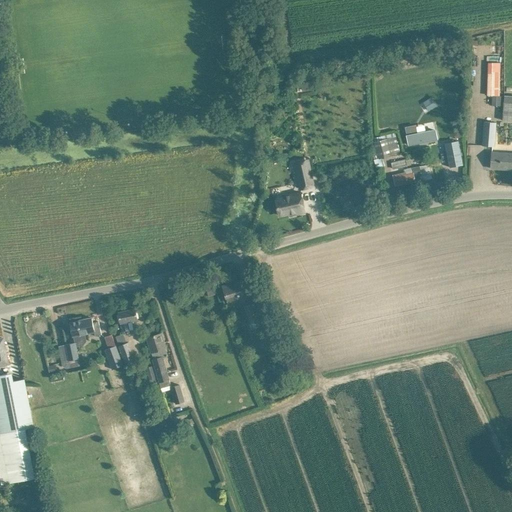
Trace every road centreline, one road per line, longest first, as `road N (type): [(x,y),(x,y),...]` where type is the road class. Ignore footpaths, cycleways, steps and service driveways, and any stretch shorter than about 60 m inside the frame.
road 1 (unclassified): [(0,311),(152,280),(404,206),(511,196)]
road 2 (track): [(196,408),(152,280)]
